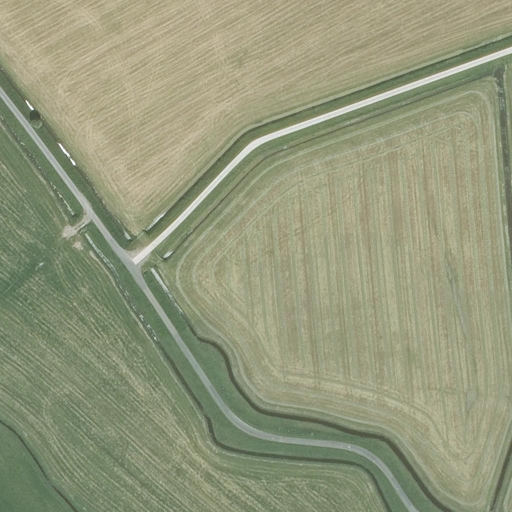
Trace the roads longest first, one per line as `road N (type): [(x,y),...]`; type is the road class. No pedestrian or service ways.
road 1 (unclassified): [(412,511),(363,452),(254,434),(227,414),(0,92)]
road 2 (track): [(90,213),(0,302)]
